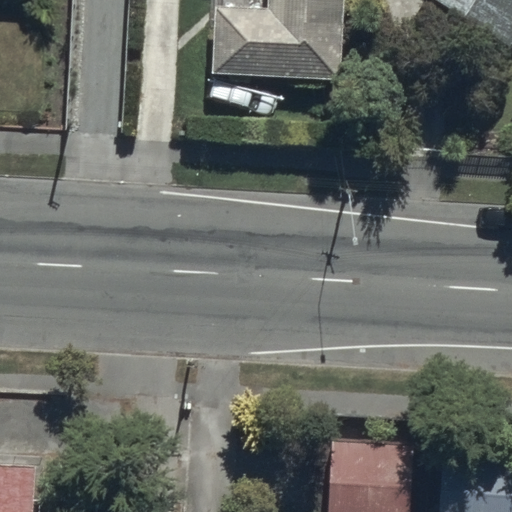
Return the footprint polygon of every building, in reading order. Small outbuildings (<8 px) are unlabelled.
[(0,0),(0,6),(64,9),(63,0),(0,0)] [(342,99),(346,0),(273,0),(272,25),(215,22),(212,93),(342,99)] [(511,0),(424,0),(421,5),(507,62),(511,54),(511,0)] [(417,511),(421,432),(328,430),(325,511),(345,511),(417,511)] [(511,511),(511,435),(436,433),(434,511),(511,511)] [(0,511),(31,511),(34,468),(0,465),(0,511)]
